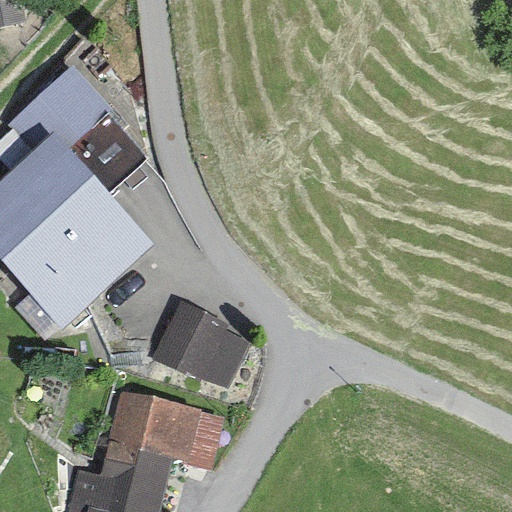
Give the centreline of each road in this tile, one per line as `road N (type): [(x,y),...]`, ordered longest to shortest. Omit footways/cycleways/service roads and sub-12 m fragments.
road 1 (residential): [(153,0),(168,131),(211,235),(251,288),(333,347)]
road 2 (track): [(333,347),(210,511)]
road 3 (track): [(333,347),(511,433)]
road 4 (track): [(92,0),(0,98)]
